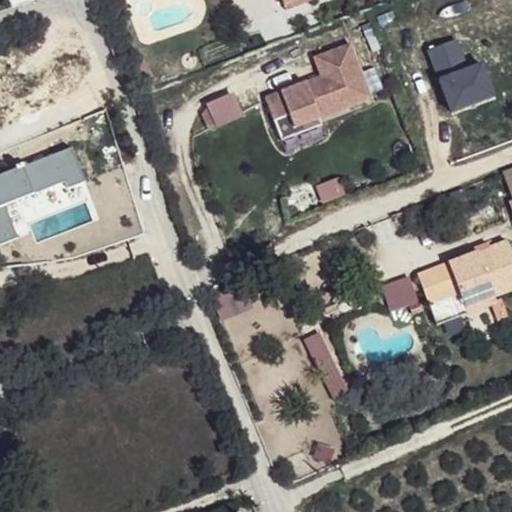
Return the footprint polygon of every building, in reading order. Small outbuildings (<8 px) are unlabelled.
[(320,118),(371,99),(350,44),(315,58),(322,76),(266,98),(282,141),(299,135),(296,127),(320,118)] [(150,59),(135,66),(141,81),(156,73),(150,59)] [(135,66),(127,71),(132,85),(141,81),(135,66)] [(323,125),(320,118),(296,127),(299,135),(323,125)] [(511,180),(501,186),(511,210),(511,180)] [(511,257),(505,238),(416,272),(435,320),(464,308),(462,303),(492,292),(511,284),(511,257)] [(492,292),(462,303),(464,308),(466,312),(488,303),(494,319),(506,314),(498,296),(494,297),(492,292)] [(416,299),(406,302),(410,313),(420,309),(416,299)]
